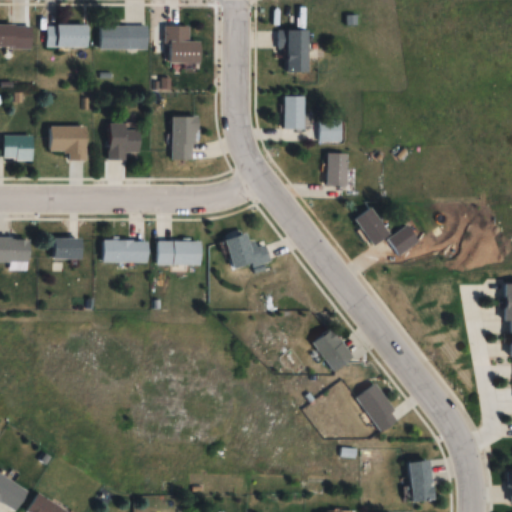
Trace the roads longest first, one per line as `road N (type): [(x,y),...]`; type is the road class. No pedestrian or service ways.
road 1 (tertiary): [(465,511),(450,438),(253,172),(231,113),(232,0)]
road 2 (residential): [(253,172),(216,192),(0,198)]
